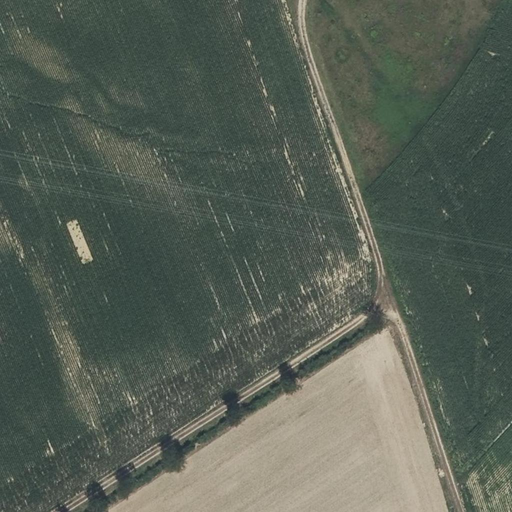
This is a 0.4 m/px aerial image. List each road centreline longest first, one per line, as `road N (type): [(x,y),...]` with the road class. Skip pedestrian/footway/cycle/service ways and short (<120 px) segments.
road 1 (track): [(302,0),(304,47),(464,511)]
road 2 (track): [(60,511),(390,302)]
